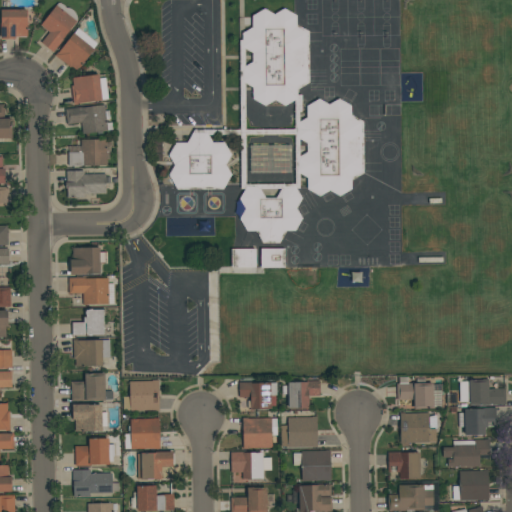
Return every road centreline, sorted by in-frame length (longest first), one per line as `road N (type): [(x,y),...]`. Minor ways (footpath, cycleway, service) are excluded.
road 1 (residential): [(33,76),(45,511)]
road 2 (residential): [(110,0),(130,69),(137,190)]
road 3 (residential): [(39,228),(113,227),(126,220),(137,190)]
